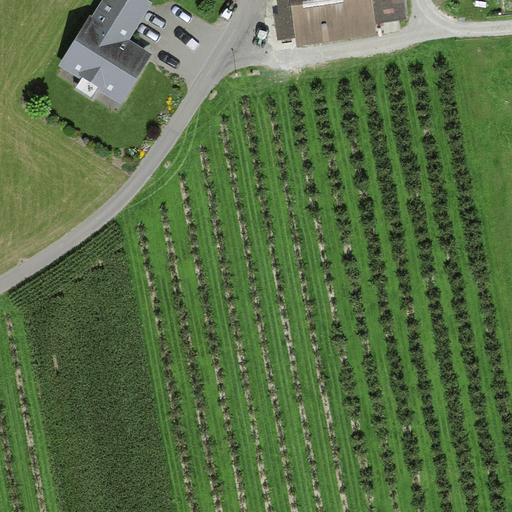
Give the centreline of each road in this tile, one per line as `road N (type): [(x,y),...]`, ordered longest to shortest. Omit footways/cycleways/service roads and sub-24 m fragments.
road 1 (unclassified): [(258,0),(156,163),(79,238),(0,285)]
road 2 (track): [(511,27),(275,59),(254,50),(241,0)]
